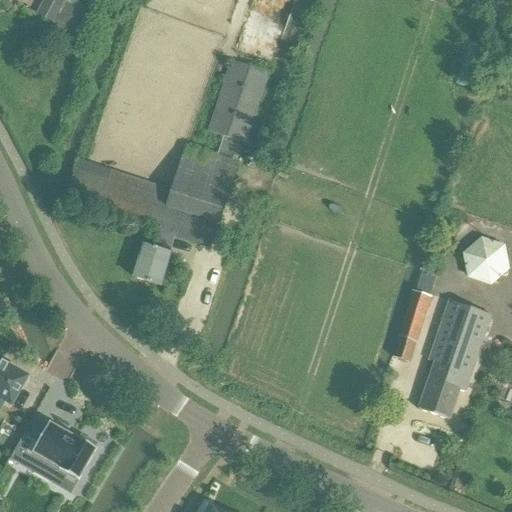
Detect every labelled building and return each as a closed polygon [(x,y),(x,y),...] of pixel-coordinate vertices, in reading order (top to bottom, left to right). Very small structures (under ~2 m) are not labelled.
[(59,0),(43,0),(36,14),(53,23),(64,3),(59,0)] [(78,162),(65,201),(97,212),(97,211),(158,231),(152,249),(144,246),(133,279),(158,287),(169,254),(166,253),(172,236),(210,249),(238,163),(232,161),(238,143),(244,145),(267,74),(231,62),(208,133),(223,138),(217,156),(186,146),(172,186),(171,192),(78,162)] [(412,292),(392,358),(396,359),(397,358),(404,361),(404,362),(409,363),(429,298),(412,292)] [(434,361),(418,411),(448,421),(459,389),(464,391),(489,318),(490,318),(491,316),(446,302),(446,303),(447,304),(428,359),(434,361)] [(0,406),(2,403),(11,408),(18,396),(28,378),(10,368),(11,368),(9,367),(0,362),(0,406)] [(24,433),(9,461),(34,475),(34,474),(50,484),(58,470),(78,482),(95,452),(96,451),(94,449),(96,445),(81,436),(78,440),(73,438),(74,437),(73,437),(72,437),(66,434),(66,433),(65,433),(53,426),(49,424),(38,442),(24,433)]
